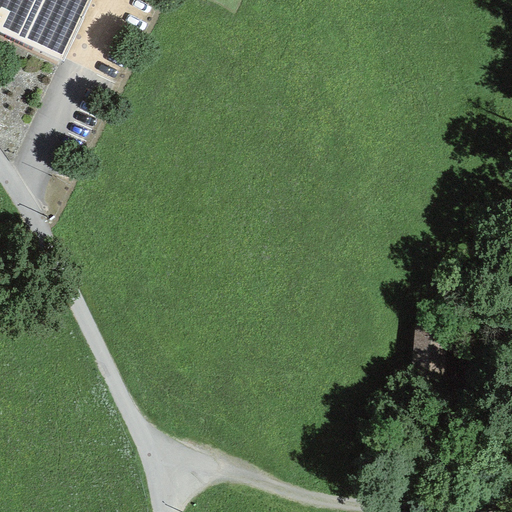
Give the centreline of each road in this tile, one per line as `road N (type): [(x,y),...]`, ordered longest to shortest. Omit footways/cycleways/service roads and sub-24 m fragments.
road 1 (residential): [(0,185),(163,461),(162,511)]
road 2 (track): [(163,461),(323,500),(462,511)]
road 3 (unknown): [(6,195),(113,0)]
